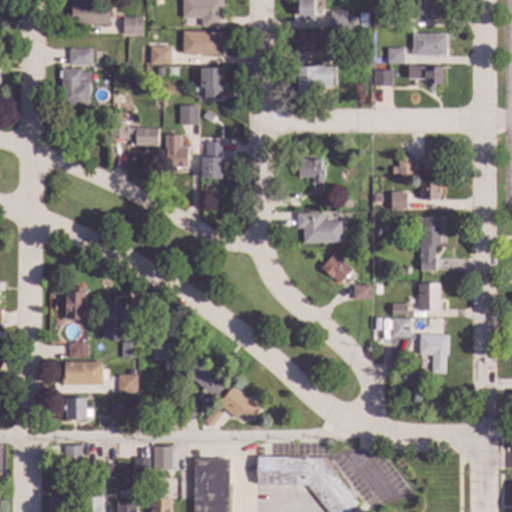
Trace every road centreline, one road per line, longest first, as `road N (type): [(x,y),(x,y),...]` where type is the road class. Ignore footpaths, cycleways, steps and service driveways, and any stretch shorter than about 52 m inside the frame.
road 1 (residential): [(485,442),(361,430),(154,274),(0,208)]
road 2 (residential): [(35,0),(24,511)]
road 3 (residential): [(486,0),(483,511)]
road 4 (residential): [(264,246),(211,238),(189,221),(0,142)]
road 5 (residential): [(263,0),(264,246)]
road 6 (residential): [(361,430),(374,385),(362,364),(287,300),(271,278),(264,246)]
road 7 (residential): [(486,123),(263,122)]
